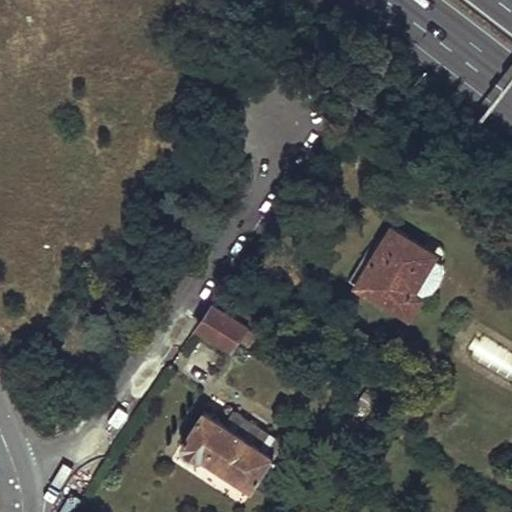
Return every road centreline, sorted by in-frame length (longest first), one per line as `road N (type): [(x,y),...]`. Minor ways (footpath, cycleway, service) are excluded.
road 1 (residential): [(282,124),(269,180),(119,404),(89,440),(16,473)]
road 2 (motorway): [(409,0),(511,77)]
